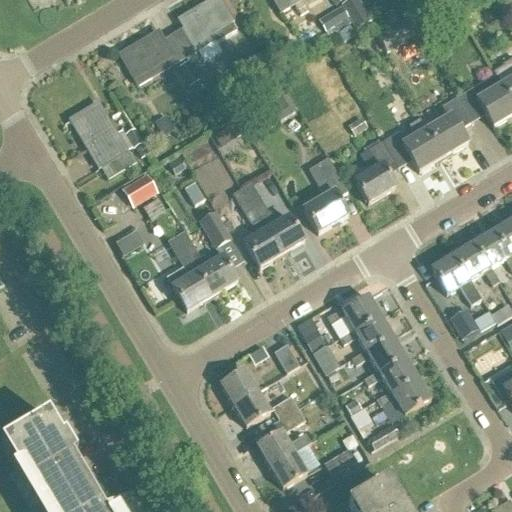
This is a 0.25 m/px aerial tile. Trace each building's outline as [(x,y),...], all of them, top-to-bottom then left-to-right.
[(268,0),(281,20),(313,0),(268,0)] [(371,26),(356,1),(340,10),(341,11),(350,27),(355,36),(371,26)] [(236,35),(233,29),(218,5),(180,28),(185,37),(175,43),(188,64),(198,58),(215,48),(236,35)] [(350,27),(341,11),(318,25),(325,37),(333,32),(336,36),(350,27)] [(386,58),(413,42),(404,26),(376,43),(386,58)] [(344,47),(355,40),(350,31),(338,38),(344,47)] [(135,87),(173,64),(177,71),(188,64),(175,43),(164,49),(159,40),(121,63),(135,87)] [(280,64),(291,58),(284,46),(273,53),(280,64)] [(502,71),(494,77),(502,90),(511,84),(511,63),(501,70),(502,71)] [(202,89),(191,69),(179,75),(191,95),(202,89)] [(213,101),(223,95),(216,83),(206,89),(213,101)] [(511,84),(502,90),(501,91),(511,109),(511,84)] [(472,94),(457,103),(472,128),(484,121),(492,134),(511,122),(511,109),(501,91),(478,104),(472,94)] [(280,102),(262,113),(273,131),(297,117),(286,99),(280,102)] [(447,123),(426,136),(442,164),(466,150),(458,136),(472,128),(457,103),(441,112),(447,123)] [(106,173),(127,160),(126,157),(116,140),(100,112),(73,128),(91,158),(96,155),(106,173)] [(161,143),(173,136),(165,122),(153,128),(161,143)] [(360,123),(347,131),(353,141),(367,133),(360,123)] [(234,144),(242,140),(235,128),(227,132),(234,144)] [(121,136),(116,140),(126,157),(132,154),(132,155),(134,154),(140,164),(148,160),(142,149),(134,135),(124,141),(121,136)] [(399,138),(382,148),(392,165),(398,175),(411,167),(418,179),(442,164),(426,136),(405,148),(399,138)] [(368,179),(354,187),(367,210),(395,193),(382,171),(392,165),(382,148),(366,158),(358,162),(368,179)] [(174,181),(185,175),(178,163),(167,169),(174,181)] [(320,241),(350,223),(340,206),(349,201),(329,167),(312,177),(327,204),(306,217),(320,241)] [(146,181),(121,196),(132,215),(157,200),(146,181)] [(188,193),(197,208),(206,203),(198,188),(188,193)] [(251,189),(241,195),(259,225),(269,219),(251,189)] [(241,195),(232,200),(250,230),(259,225),(241,195)] [(215,218),(198,228),(215,256),(232,247),(215,218)] [(269,219),(259,225),(266,236),(265,236),(280,262),(303,248),(288,223),(275,230),(269,219)] [(511,228),(494,239),(509,265),(511,263),(511,228)] [(146,231),(119,246),(126,260),(153,245),(146,231)] [(265,236),(244,249),(259,275),(280,262),(265,236)] [(183,255),(193,250),(186,239),(169,249),(191,284),(174,294),(189,320),(214,305),(183,255)] [(511,263),(509,265),(494,239),(474,251),(490,277),(492,276),(506,267),(511,277),(511,263)] [(207,274),(193,250),(183,255),(214,305),(239,290),(224,265),(207,274)] [(500,289),(492,276),(490,277),(474,251),(453,263),(469,289),(471,288),(485,279),(493,293),(500,289)] [(448,302),(459,295),(470,313),(482,306),(479,301),(471,288),(469,289),(453,263),(433,276),(448,302)] [(345,324),(353,338),(355,341),(382,326),(369,304),(343,320),(342,317),(327,326),(331,332),(345,324)] [(500,326),(511,319),(511,311),(511,309),(495,317),(500,326)] [(461,319),(447,327),(459,348),(460,350),(477,340),(471,328),(464,317),(461,319)] [(368,362),(394,346),(382,326),(355,341),(353,338),(340,346),(344,353),(357,345),(366,358),(368,362)] [(510,355),(511,353),(511,329),(499,338),(510,355)] [(303,345),(311,358),(324,350),(316,337),(303,345)] [(380,382),(406,367),(394,346),(368,362),(366,358),(352,366),(356,374),(370,365),(378,379),(380,382)] [(335,377),(339,374),(326,352),(312,360),(325,382),(326,382),(335,377)] [(254,372),(268,363),(261,353),(248,361),(254,372)] [(287,381),(299,374),(287,353),(275,360),(287,381)] [(418,387),(406,367),(380,382),(378,379),(365,387),(369,394),(382,386),(391,400),(393,403),(418,387)] [(330,389),(338,383),(335,377),(326,382),(330,389)] [(221,392),(233,413),(257,399),(245,378),(221,392)] [(431,408),(418,387),(393,403),(391,400),(377,408),(381,415),(395,406),(405,424),(431,408)] [(511,408),(504,395),(496,400),(504,413),(511,408)] [(270,421),(257,399),(233,413),(247,435),(270,421)] [(350,422),(361,415),(355,405),(344,412),(350,422)] [(280,428),(297,418),(290,406),(273,416),(280,428)] [(304,430),(297,418),(280,428),(287,440),(304,430)] [(139,511),(132,498),(97,509),(72,466),(76,463),(64,443),(61,445),(48,422),(1,450),(15,474),(17,473),(34,494),(41,511),(139,511)] [(373,456),(398,442),(392,430),(367,445),(373,456)] [(270,474),(294,460),(311,450),(306,441),(289,451),(282,440),(258,454),(270,474)] [(332,483),(356,468),(350,457),(325,472),(332,483)] [(307,482),(294,460),(270,474),(283,496),(307,482)] [(397,511),(385,491),(349,511),(397,511)]
